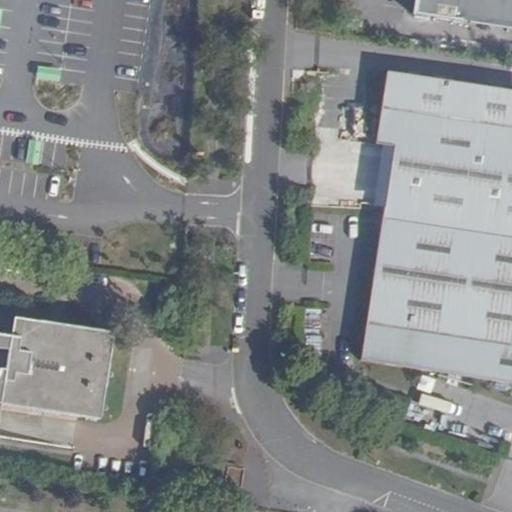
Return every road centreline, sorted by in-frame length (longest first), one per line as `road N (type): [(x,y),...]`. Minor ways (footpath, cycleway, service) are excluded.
road 1 (residential): [(271,0),(255,380),(284,437),(308,459),(449,511)]
road 2 (unknown): [(268,42),(511,65)]
